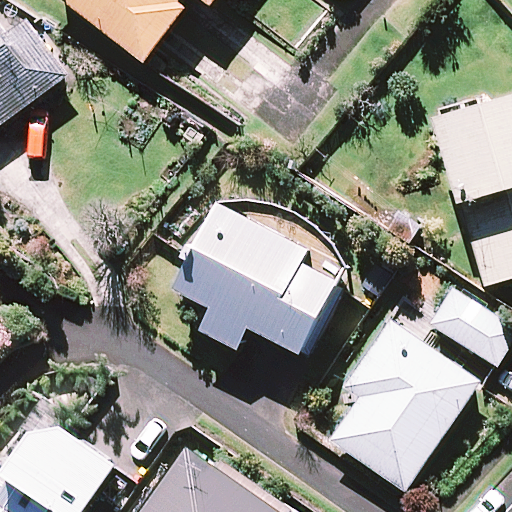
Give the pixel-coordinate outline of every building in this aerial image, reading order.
[(0,0),(0,86),(89,38),(45,0),(0,0)] [(143,0),(172,19),(190,0),(143,0)] [(511,59),(452,80),(507,244),(511,242),(511,59)] [(224,143),(172,258),(327,334),(374,225),(224,143)] [(420,276),(341,392),(430,459),(511,318),(511,255),(473,235),(456,295),(420,276)] [(0,432),(0,511),(84,511),(141,422),(51,367),(14,432),(0,432)] [(203,395),(131,509),(134,511),(285,511),(320,472),(203,395)]
